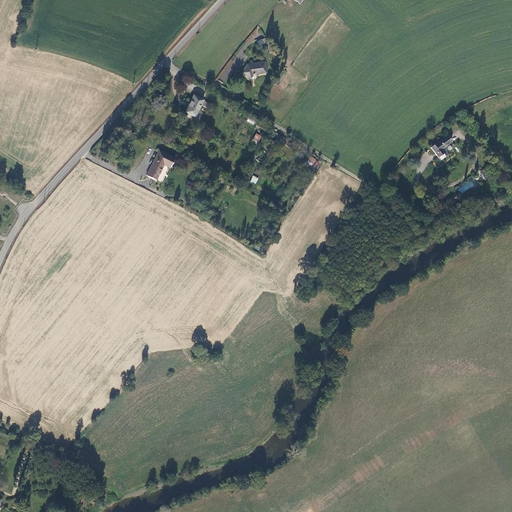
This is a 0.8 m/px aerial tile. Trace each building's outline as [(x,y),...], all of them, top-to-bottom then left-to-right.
[(266,45),(261,38),(257,41),(261,48),(266,45)] [(265,64),(248,67),(242,74),(251,80),(253,76),(266,74),(265,64)] [(203,101),(193,96),(184,113),(194,118),(203,101)] [(259,123),(256,127),(267,135),(270,131),(259,123)] [(278,137),(270,131),(267,135),(275,141),(278,137)] [(451,143),(447,136),(430,148),(438,159),(443,155),(441,151),(451,143)] [(173,160),(157,151),(145,177),(154,181),(162,166),(168,169),(173,160)] [(312,156),(307,162),(315,169),(320,163),(312,156)] [(485,168),(479,172),(486,180),(491,175),(485,168)] [(250,182),(256,184),(258,178),(252,176),(250,182)] [(462,194),(474,185),(470,180),(458,189),(462,194)]
